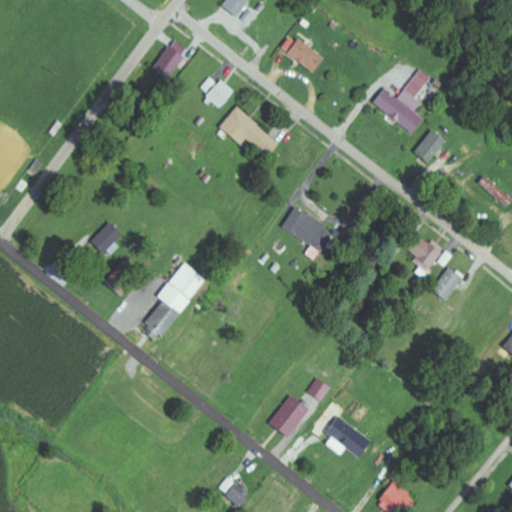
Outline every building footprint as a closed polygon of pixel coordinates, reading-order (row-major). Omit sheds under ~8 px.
[(230,0),(226,7),(241,17),(253,0),(230,0)] [(284,49),(318,72),(327,58),(294,36),(284,49)] [(174,79),(191,49),(175,40),(158,70),(174,79)] [(376,104),(416,134),(427,120),(417,113),(424,104),(417,99),(433,79),(422,71),(401,99),(387,88),(376,104)] [(204,89),(211,95),(205,102),(211,106),(214,103),(223,110),(238,91),(224,81),(221,84),(213,77),(204,89)] [(245,145),(251,137),(268,151),(277,139),(240,108),(224,127),(245,145)] [(450,140),(434,129),(418,154),(434,164),(450,140)] [(511,200),(511,194),(486,176),(479,186),(508,206),(511,200)] [(309,255),(320,261),(336,229),(297,209),(287,229),(315,244),(309,255)] [(127,235),(115,221),(95,240),(107,253),(127,235)] [(126,295),(145,272),(129,260),(110,283),(126,295)] [(162,298),(166,301),(145,330),(163,343),(210,279),(188,263),(162,298)] [(452,301),(465,276),(450,268),(437,293),(452,301)] [(311,392),(325,402),(334,388),(320,379),(311,392)] [(293,437),(313,409),(294,395),(274,423),(293,437)] [(376,440),(340,418),(329,435),(366,457),(376,440)] [(351,446),(335,440),(331,448),(347,454),(351,446)] [(254,495),(240,483),(230,496),(244,507),(254,495)] [(404,511),(407,511),(417,499),(396,483),(379,504),(389,511),(397,511),(400,509),(404,511)]
